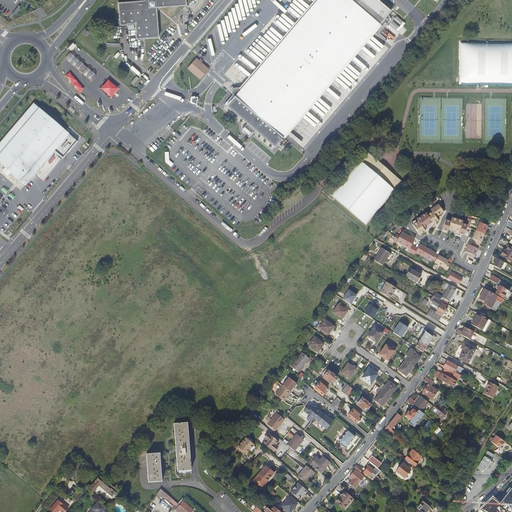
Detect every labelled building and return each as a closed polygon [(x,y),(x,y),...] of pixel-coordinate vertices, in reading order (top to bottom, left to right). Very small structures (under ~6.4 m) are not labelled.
[(148,0),(147,1),(146,0),(118,2),(120,25),(135,24),(136,39),(159,37),(157,10),(158,10),(158,9),(159,8),(159,7),(187,5),(186,0),(148,0)] [(275,147),(391,10),(379,0),(317,0),(241,89),(239,88),(238,89),(236,88),(232,93),(233,95),(224,105),(226,107),(227,106),(247,123),(244,127),(247,129),(248,127),(250,128),(251,129),(249,131),(251,133),(254,130),(275,147)] [(437,15),(431,10),(425,17),(431,22),(437,15)] [(397,30),(405,24),(398,15),(390,21),(397,30)] [(374,36),(359,52),(370,62),(385,46),(374,36)] [(70,53),(65,59),(80,71),(82,74),(91,81),(96,76),(87,68),(84,66),(70,53)] [(199,61),(196,59),(188,68),(200,79),(209,69),(201,63),(203,61),(200,59),(199,61)] [(67,75),(79,93),(84,90),(71,71),(67,75)] [(107,79),(101,90),(114,97),(120,87),(107,79)] [(77,141),(34,103),(0,143),(0,163),(5,168),(2,172),(7,176),(11,172),(25,185),(55,151),(63,159),(77,141)] [(384,166),(367,152),(360,161),(330,195),(348,210),(366,226),(395,191),(402,182),(384,166)] [(426,211),(412,222),(420,233),(425,230),(423,227),(431,222),(433,225),(434,223),(434,222),(438,219),(436,215),(443,210),(438,203),(431,208),(432,210),(428,213),(426,211)] [(459,232),(464,234),(467,225),(469,226),(472,218),(468,217),(466,223),(463,222),(463,219),(453,216),(451,220),(446,218),(443,228),(448,230),(449,227),(457,229),(456,232),(459,233),(459,232)] [(476,229),(485,232),(488,224),(480,220),(476,229)] [(474,241),(480,244),(485,232),(476,229),(473,237),(475,238),(474,241)] [(399,235),(396,234),(393,239),(403,244),(408,234),(402,231),(399,235)] [(415,238),(408,234),(403,244),(409,248),(408,250),(411,251),(415,245),(412,244),(415,238)] [(480,244),(474,241),(472,244),(468,243),(465,250),(469,251),(475,254),(480,244)] [(415,245),(411,251),(415,253),(416,251),(423,255),(428,247),(420,243),(418,247),(415,245)] [(510,262),(511,259),(511,248),(508,246),(505,250),(504,250),(500,255),(510,262)] [(428,247),(423,255),(432,260),(433,258),(436,260),(439,254),(436,252),(428,247)] [(374,260),(383,265),(390,253),(381,248),(374,260)] [(444,267),(448,269),(451,263),(448,261),(449,259),(439,254),(436,260),(435,261),(445,266),(444,267)] [(504,261),(496,257),(493,262),(494,262),(492,265),(500,269),(504,261)] [(418,282),(421,275),(410,269),(407,276),(418,282)] [(448,277),(459,283),(463,277),(452,271),(448,277)] [(488,280),(496,284),(498,282),(499,279),(491,274),(488,280)] [(505,283),(499,279),(498,282),(497,284),(503,287),(505,283)] [(396,288),(386,282),(380,292),(389,298),(393,291),(394,292),(396,288)] [(441,301),(447,305),(449,301),(450,302),(457,289),(450,285),(441,301)] [(502,297),(505,293),(506,290),(499,286),(495,293),(502,297)] [(342,299),(352,304),(358,293),(349,288),(342,299)] [(369,292),(382,302),(384,298),(371,289),(369,292)] [(498,297),(483,289),(478,298),(486,302),(485,305),(491,309),(498,297)] [(442,316),(448,307),(438,302),(439,300),(436,298),(434,302),(437,304),(436,306),(439,307),(436,312),(442,316)] [(338,304),(332,312),(342,319),(347,311),(344,309),(338,304)] [(373,319),(379,310),(370,304),(364,313),(373,319)] [(350,311),(345,307),(344,309),(347,311),(342,319),(343,320),(350,311)] [(442,316),(436,312),(433,311),(431,309),(427,315),(438,322),(442,316)] [(490,320),(477,313),(471,324),(485,331),(490,320)] [(328,335),(334,326),(325,319),(319,328),(328,335)] [(437,327),(426,320),(424,324),(435,331),(435,330),(437,327)] [(402,337),(409,327),(400,321),(393,332),(402,337)] [(376,342),(383,332),(374,326),(368,336),(376,342)] [(458,330),(456,333),(470,340),(474,332),(465,328),(462,333),(462,332),(461,331),(458,330)] [(416,348),(420,350),(423,352),(432,337),(425,333),(416,348)] [(314,337),(308,345),(317,352),(323,344),(314,337)] [(463,350),(459,358),(468,363),(475,349),(464,343),(461,348),(463,350)] [(380,354),(388,360),(395,351),(386,345),(380,354)] [(413,351),(414,352),(415,351),(411,348),(406,355),(409,356),(413,351)] [(420,357),(414,352),(413,351),(409,356),(406,360),(413,366),(420,357)] [(296,360),(303,366),(309,359),(302,353),(296,360)] [(303,366),(296,360),(291,367),(298,372),(303,366)] [(413,366),(406,360),(398,370),(406,376),(413,366)] [(458,367),(448,361),(444,368),(447,369),(444,374),(452,379),(457,381),(465,386),(466,384),(462,381),(463,379),(454,374),(458,367)] [(341,373),(349,379),(356,370),(348,364),(341,373)] [(324,377),(331,384),(333,381),(334,382),(338,378),(329,371),(328,372),(326,369),(322,374),(323,375),(324,377)] [(362,378),(370,384),(377,375),(369,369),(362,378)] [(444,374),(437,370),(435,373),(440,376),(439,378),(454,387),(457,381),(452,379),(444,374)] [(282,385),(290,392),(297,384),(289,377),(282,385)] [(487,386),(484,392),(493,397),(499,385),(489,379),(486,385),(487,386)] [(314,389),(323,396),(327,392),(326,391),(328,389),(320,382),(319,383),(316,381),(312,385),(315,388),(314,389)] [(382,391),(390,397),(398,388),(390,382),(382,391)] [(345,394),(350,387),(347,384),(342,391),(345,394)] [(431,398),(436,391),(436,390),(428,384),(423,393),(431,398)] [(283,401),(290,392),(282,385),(275,394),(283,401)] [(353,389),(350,387),(345,394),(348,396),(353,389)] [(383,406),(390,397),(382,391),(375,400),(383,406)] [(368,409),(371,405),(362,398),(359,396),(358,396),(354,401),(355,402),(357,404),(357,405),(365,411),(367,409),(368,409)] [(421,397),(417,403),(416,405),(423,411),(428,403),(421,397)] [(332,405),(334,407),(340,400),(337,398),(332,405)] [(410,398),(408,401),(414,406),(416,403),(415,401),(410,398)] [(334,407),(337,410),(343,403),(340,400),(334,407)] [(442,412),(445,409),(437,404),(435,407),(442,412)] [(314,407),(313,406),(310,409),(307,407),(301,415),(311,423),(314,418),(320,411),(314,406),(314,407)] [(417,412),(413,409),(410,412),(408,411),(404,416),(410,421),(408,424),(414,428),(416,425),(419,424),(422,420),(421,418),(424,414),(419,410),(417,412)] [(359,419),(361,417),(353,410),(348,417),(357,424),(360,419),(359,419)] [(324,414),(320,411),(314,418),(318,421),(318,422),(326,429),(333,420),(330,417),(329,418),(324,414)] [(249,413),(246,417),(252,422),(255,418),(249,413)] [(275,415),(283,422),(284,420),(276,413),(275,415)] [(398,414),(387,427),(391,430),(401,417),(398,414)] [(283,422),(275,415),(267,424),(275,431),(283,422)] [(189,428),(188,423),(174,424),(175,432),(173,433),(173,436),(175,436),(176,446),(174,446),(174,449),(176,449),(177,459),(175,459),(175,462),(177,462),(178,471),(183,471),(186,471),(191,470),(189,441),(189,428)] [(387,427),(383,432),(391,438),(395,432),(391,430),(387,427)] [(435,432),(440,436),(444,432),(439,427),(435,432)] [(355,436),(348,430),(338,442),(345,448),(355,436)] [(493,432),(489,438),(499,446),(504,439),(493,432)] [(264,443),(273,451),(278,446),(276,445),(279,442),(269,434),(265,439),(266,441),(264,443)] [(288,446),(295,451),(304,440),(297,435),(288,446)] [(243,452),(246,454),(254,445),(250,442),(245,438),(238,447),(239,448),(238,449),(243,453),(243,452)] [(404,462),(412,468),(414,466),(415,466),(418,462),(420,464),(421,463),(424,460),(421,458),(422,458),(413,450),(406,459),(407,460),(404,462)] [(160,453),(146,454),(148,481),(162,480),(162,475),(164,475),(164,471),(162,472),(161,461),(163,461),(163,458),(160,458),(160,453)] [(382,464),(372,456),(367,461),(378,469),(382,464)] [(310,465),(321,473),(329,463),(323,457),(320,460),(316,457),(310,465)] [(86,464),(79,459),(68,474),(74,479),(86,464)] [(405,479),(411,471),(403,465),(397,472),(405,479)] [(262,488),(274,473),(266,466),(253,481),(262,488)] [(298,477),(306,483),(315,473),(306,466),(298,477)] [(363,473),(373,481),(376,476),(375,475),(377,474),(368,467),(363,473)] [(363,476),(360,473),(355,469),(348,478),(356,484),(361,478),(363,476)] [(89,488),(92,491),(99,483),(104,486),(103,488),(112,495),(117,489),(109,483),(99,475),(89,488)] [(373,484),(363,476),(361,478),(367,483),(367,484),(371,487),(373,484)] [(492,497),(481,507),(487,511),(511,511),(511,479),(511,481),(511,484),(496,504),(497,502),(496,501),(492,497)] [(308,492),(299,484),(291,493),(298,499),(303,493),(305,495),(308,492)] [(71,496),(76,499),(77,500),(77,499),(78,499),(83,491),(77,487),(71,496)] [(156,494),(161,498),(163,496),(166,498),(169,496),(160,489),(156,494)] [(271,491),(267,496),(271,499),(275,494),(271,491)] [(353,499),(345,492),(336,503),(344,510),(353,499)] [(177,503),(169,496),(166,498),(178,508),(178,507),(180,505),(177,503)] [(297,501),(292,497),(291,498),(290,497),(282,506),(289,511),(291,511),(298,504),(296,502),(297,501)] [(54,511),(57,508),(63,511),(67,506),(56,498),(48,508),(53,511),(54,511)] [(176,511),(177,511),(191,511),(192,511),(189,509),(190,507),(184,501),(184,500),(182,498),(177,503),(180,505),(178,507),(179,508),(176,511)] [(101,511),(108,511),(110,510),(97,499),(88,510),(90,511),(99,511),(100,511),(101,511)] [(427,511),(429,510),(428,509),(430,507),(422,501),(416,508),(418,509),(415,511),(427,511)]
